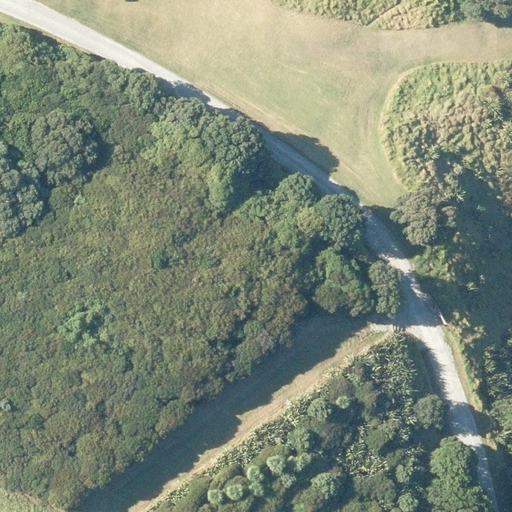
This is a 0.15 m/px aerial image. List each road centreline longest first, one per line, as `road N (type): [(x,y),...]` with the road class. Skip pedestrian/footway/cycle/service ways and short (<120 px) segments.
road 1 (track): [(303,171),(355,215),(417,302),(482,511)]
road 2 (track): [(0,4),(157,80),(303,171)]
